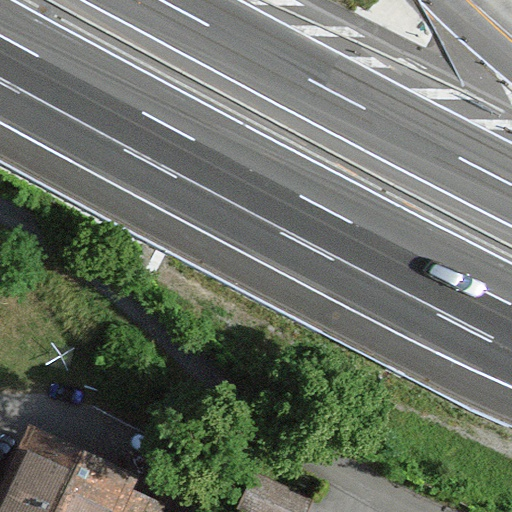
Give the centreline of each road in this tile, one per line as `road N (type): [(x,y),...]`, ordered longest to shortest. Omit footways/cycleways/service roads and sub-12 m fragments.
road 1 (residential): [(424,511),(359,487),(175,343),(36,217),(0,209)]
road 2 (motorway): [(65,80),(511,314)]
road 3 (motorway): [(511,174),(179,0)]
